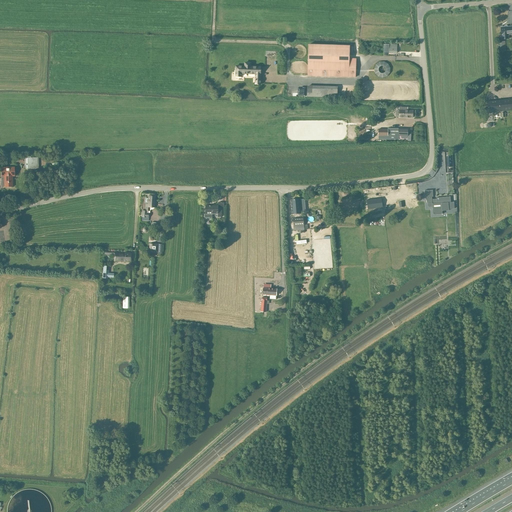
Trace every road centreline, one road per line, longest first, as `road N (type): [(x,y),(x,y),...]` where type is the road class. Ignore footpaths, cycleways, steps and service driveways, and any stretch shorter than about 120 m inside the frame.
road 1 (unclassified): [(0,212),(111,189),(330,186),(422,174),(432,148),(419,7)]
road 2 (track): [(294,375),(136,511)]
